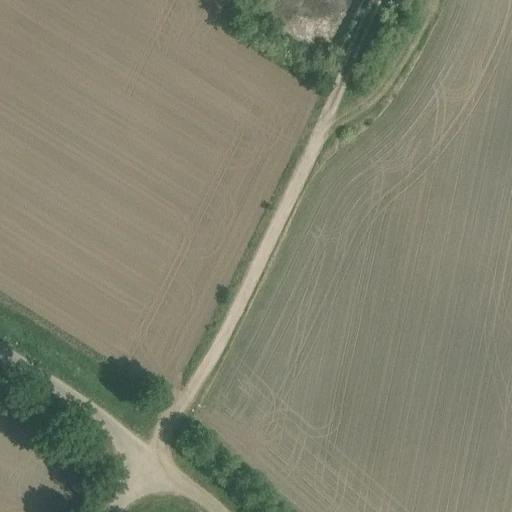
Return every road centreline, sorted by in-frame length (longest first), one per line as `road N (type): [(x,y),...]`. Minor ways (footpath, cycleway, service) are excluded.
road 1 (track): [(147,457),(377,0)]
road 2 (unclassified): [(147,457),(0,364)]
